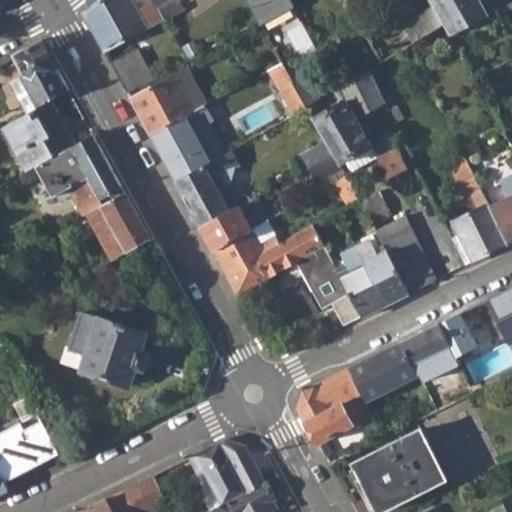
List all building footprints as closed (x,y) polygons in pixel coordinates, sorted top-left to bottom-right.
[(101,0),(86,12),(106,49),(165,16),(159,5),(155,0),(101,0)] [(489,18),(478,0),(433,0),(437,7),(446,24),(453,37),(489,18)] [(413,43),(446,24),(437,7),(403,26),(413,43)] [(23,76),(40,106),(52,100),(70,90),(43,40),(16,55),(27,73),(23,76)] [(112,61),(128,91),(154,77),(138,46),(112,61)] [(268,68),(293,113),(306,105),(293,82),(281,60),(268,68)] [(332,154),(338,164),(343,161),(349,172),(378,157),(387,178),(408,169),(390,131),(369,140),(357,117),(385,102),(368,69),(333,89),(340,102),(312,117),(325,141),(328,145),(332,154)] [(132,98),(151,134),(195,109),(175,73),(132,98)] [(293,82),(306,105),(320,97),(307,74),(293,82)] [(77,144),(52,100),(40,106),(3,127),(30,171),(39,166),(77,144)] [(151,134),(176,180),(212,159),(195,131),(214,121),(205,103),(195,109),(151,134)] [(69,188),(80,208),(121,184),(94,134),(77,144),(39,166),(56,196),(69,188)] [(325,141),(299,155),(306,169),(332,154),(328,145),(325,141)] [(235,207),(225,188),(230,169),(234,167),(225,152),(212,159),(176,180),(201,226),(230,210),(235,207)] [(460,166),(473,194),(482,189),(468,162),(460,166)] [(126,193),(121,184),(80,208),(85,217),(89,214),(126,193)] [(490,206),(482,189),(473,194),(479,208),(454,221),(474,261),(509,243),(490,206)] [(126,193),(89,214),(115,260),(151,239),(126,193)] [(359,202),(371,225),(389,216),(376,193),(359,202)] [(511,195),(490,206),(509,243),(511,241),(511,195)] [(201,226),(214,250),(251,229),(261,223),(270,218),(265,208),(248,218),(240,205),(235,207),(230,210),(201,226)] [(0,228),(0,252),(4,260),(40,242),(25,214),(0,228)] [(386,252),(409,293),(437,279),(403,217),(376,233),(386,252)] [(261,223),(251,229),(264,252),(274,246),(261,223)] [(253,258),(265,280),(296,263),(321,307),(332,301),(344,326),(361,317),(338,275),(312,225),(274,246),(264,252),(253,258)] [(253,258),(264,252),(251,229),(214,250),(226,273),(253,258)] [(354,248),(385,305),(409,293),(386,252),(376,257),(368,241),(354,248)] [(338,275),(361,317),(385,305),(354,248),(341,253),(350,269),(338,275)] [(226,273),(238,295),(265,280),(253,258),(226,273)] [(511,286),(489,297),(511,343),(511,342),(511,286)] [(85,368),(130,382),(147,330),(102,314),(85,368)] [(402,340),(414,364),(450,346),(438,323),(402,340)] [(348,367),(360,390),(414,364),(402,340),(348,367)] [(298,406),(319,445),(373,415),(360,390),(348,367),(305,389),(298,406)] [(355,462),(378,511),(380,511),(497,454),(472,404),(355,462)] [(0,471),(5,480),(59,452),(39,413),(0,432),(0,471)] [(223,501),(264,479),(247,445),(227,438),(191,455),(200,473),(205,470),(223,501)] [(5,480),(0,471),(0,492),(9,488),(5,480)] [(166,500),(153,474),(137,482),(150,508),(166,500)] [(273,511),(279,509),(274,500),(277,498),(266,477),(264,479),(223,501),(202,511),(273,511)] [(105,497),(114,511),(145,511),(151,509),(150,508),(137,482),(105,497)] [(77,511),(78,511),(114,511),(105,497),(77,511)]
